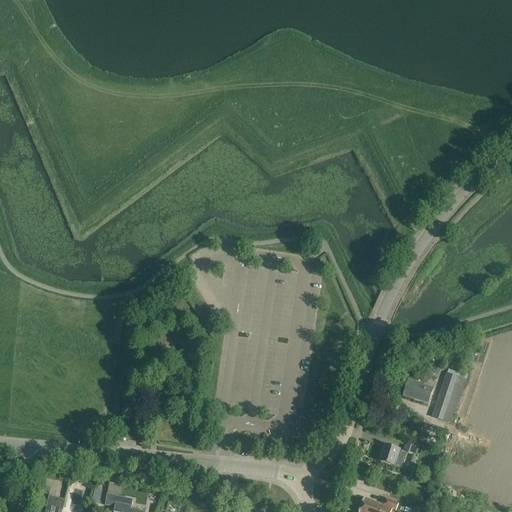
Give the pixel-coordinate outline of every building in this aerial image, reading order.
[(433,417),(453,424),(469,375),(461,372),(461,373),(449,370),(448,374),(447,374),(433,417)] [(428,405),(434,388),(425,385),(427,380),(416,377),(415,382),(408,380),(403,397),(428,405)] [(380,462),(390,465),(402,469),(407,453),(415,455),(418,448),(406,444),(404,452),(386,446),(380,462)] [(109,484),(107,495),(105,506),(112,507),(112,506),(115,506),(113,511),(143,511),(131,509),(133,500),(118,497),(120,486),(109,484)] [(95,488),(92,502),(99,504),(103,490),(95,488)] [(46,506),(47,507),(45,511),(61,511),(65,500),(49,496),(46,506)] [(383,505),(374,502),(364,498),(359,511),(391,511),(392,509),(396,510),(398,503),(385,498),(383,505)]
